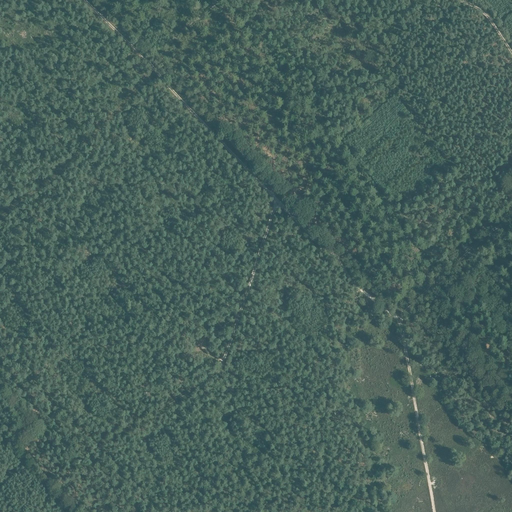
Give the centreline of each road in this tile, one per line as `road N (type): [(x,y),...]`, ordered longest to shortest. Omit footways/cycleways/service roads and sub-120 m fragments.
road 1 (track): [(0,344),(95,441),(105,442),(219,369),(276,199)]
road 2 (track): [(401,322),(354,284),(84,0)]
road 3 (track): [(156,70),(51,180),(0,219)]
road 4 (track): [(434,511),(401,322)]
road 5 (track): [(401,322),(485,235),(511,221)]
